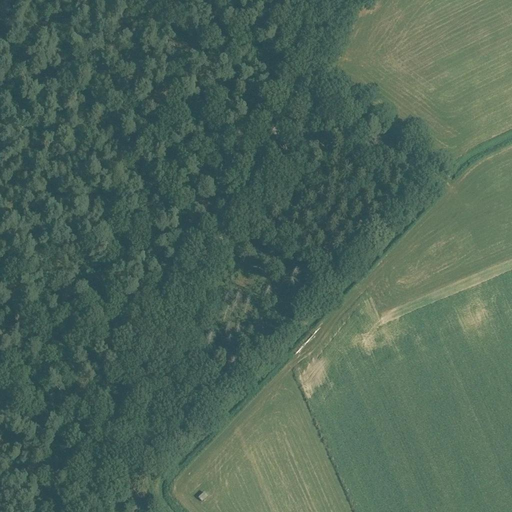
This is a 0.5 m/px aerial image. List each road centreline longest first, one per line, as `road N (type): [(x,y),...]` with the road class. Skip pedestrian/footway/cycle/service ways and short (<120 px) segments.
road 1 (unclassified): [(72,511),(343,0)]
road 2 (track): [(443,175),(305,79)]
